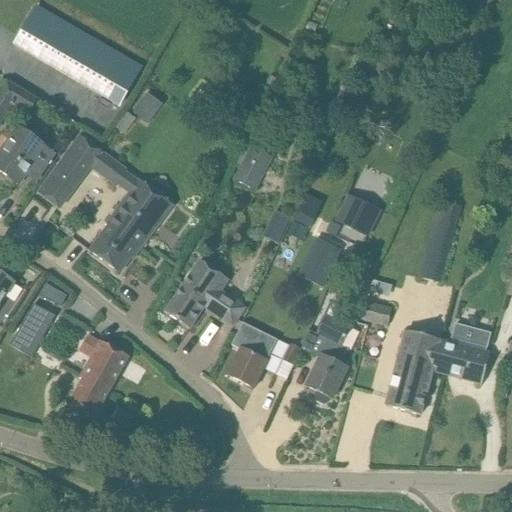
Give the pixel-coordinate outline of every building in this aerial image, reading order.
[(120,107),(143,65),(35,4),(11,46),(120,107)] [(370,59),(366,67),(388,77),(392,69),(370,59)] [(349,99),(356,82),(349,79),(346,77),(338,94),(349,99)] [(25,120),(37,100),(7,82),(0,93),(0,126),(10,111),(25,120)] [(133,114),(148,125),(163,106),(147,94),(133,114)] [(452,106),(437,100),(435,108),(448,114),(452,106)] [(115,129),(127,138),(139,122),(126,113),(115,129)] [(39,179),(59,150),(50,144),(47,149),(18,129),(0,154),(0,172),(19,186),(29,172),(39,179)] [(125,172),(80,139),(38,195),(58,210),(90,168),(114,186),(125,172)] [(233,180),(255,193),(273,159),(250,148),(233,180)] [(309,154),(303,169),(315,173),(321,159),(309,154)] [(90,252),(119,274),(172,206),(140,183),(90,252)] [(340,226),(368,239),(382,212),(347,196),(334,223),(330,222),(325,233),(336,238),(340,226)] [(439,200),(417,277),(439,284),(462,207),(439,200)] [(308,234),(318,213),(300,205),(292,222),(295,224),(293,227),(308,234)] [(316,239),(297,277),(322,290),(341,251),(316,239)] [(245,309),(220,292),(228,279),(200,260),(165,313),(190,330),(204,309),(232,328),(245,309)] [(0,305),(3,300),(14,284),(0,274),(0,305)] [(361,302),(356,320),(387,328),(392,310),(361,302)] [(46,334),(55,317),(34,305),(24,322),(46,334)] [(325,317),(316,335),(308,353),(319,358),(306,388),(317,393),(315,397),(316,402),(323,405),(328,404),(330,399),(332,400),(347,369),(339,365),(340,363),(343,362),(349,350),(339,345),(347,328),(325,317)] [(272,354),(271,354),(277,341),(243,324),(231,347),(240,351),(228,376),(254,389),(272,354)] [(488,356),(486,355),(492,334),(456,325),(450,346),(438,343),(433,358),(430,366),(434,367),(432,373),(482,386),(488,356)] [(433,358),(438,343),(404,334),(385,407),(421,416),(432,373),(434,367),(430,366),(433,358)] [(128,358),(101,343),(88,335),(78,352),(91,360),(81,378),(84,380),(70,404),(94,418),(128,358)] [(300,350),(290,346),(283,360),(293,365),(300,350)] [(128,412),(118,406),(110,420),(120,426),(128,412)]
